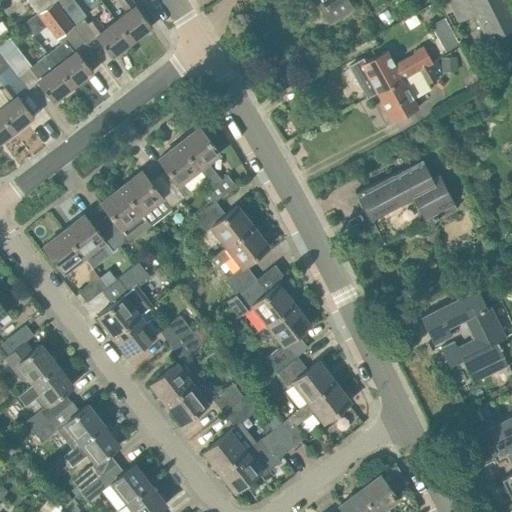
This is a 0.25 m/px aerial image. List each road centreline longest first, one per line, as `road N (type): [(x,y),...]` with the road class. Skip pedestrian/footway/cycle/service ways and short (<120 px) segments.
road 1 (tertiary): [(405,418),(288,187),(203,46)]
road 2 (residential): [(229,511),(0,220)]
road 3 (residential): [(0,206),(203,46)]
road 4 (residential): [(405,418),(273,511)]
